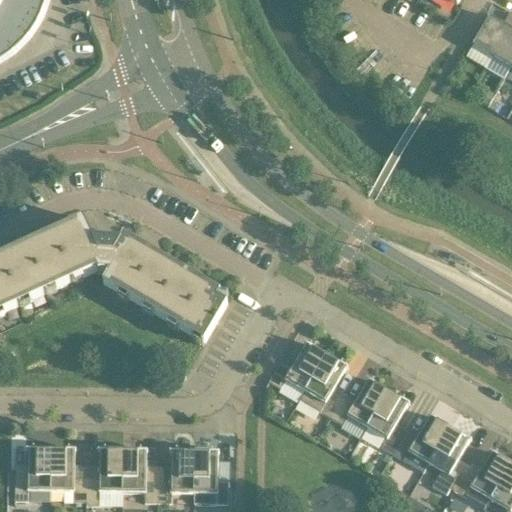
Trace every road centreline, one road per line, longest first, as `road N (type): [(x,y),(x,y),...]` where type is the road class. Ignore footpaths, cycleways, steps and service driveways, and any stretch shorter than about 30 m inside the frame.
road 1 (tertiary): [(157,76),(240,176),(298,223),(511,349)]
road 2 (tertiary): [(511,323),(313,204),(234,121),(199,58)]
road 3 (residential): [(279,289),(219,392),(197,408),(0,406)]
road 4 (residential): [(0,239),(105,200),(279,289)]
road 5 (residential): [(511,421),(279,289)]
road 6 (residential): [(0,147),(157,76)]
